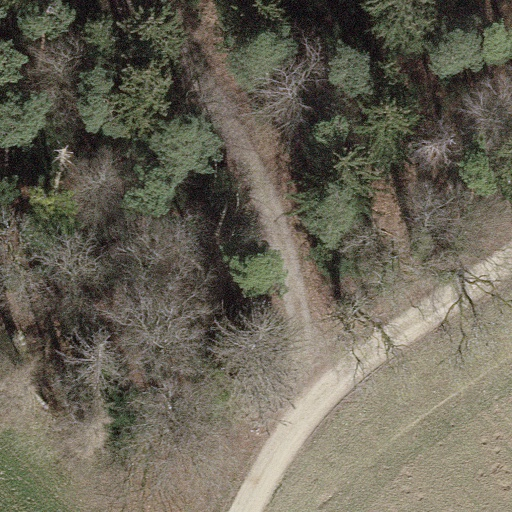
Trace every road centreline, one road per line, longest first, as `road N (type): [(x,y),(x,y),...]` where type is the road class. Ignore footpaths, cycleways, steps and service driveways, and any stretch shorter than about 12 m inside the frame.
road 1 (track): [(298,403),(291,317),(236,141),(187,59),(134,0)]
road 2 (track): [(244,511),(298,403),(511,243)]
